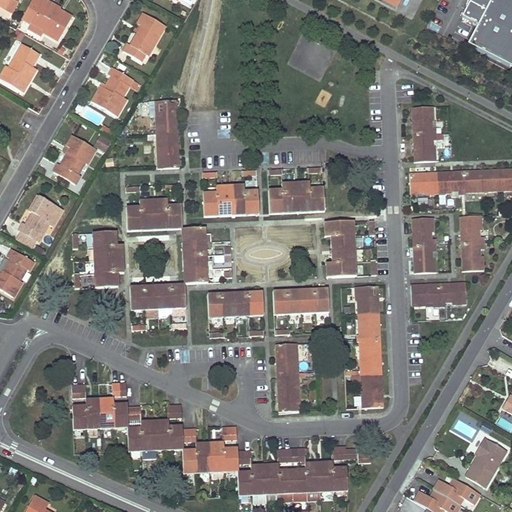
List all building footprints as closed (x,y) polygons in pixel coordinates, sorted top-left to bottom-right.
[(0,0),(0,15),(9,21),(20,0),(0,0)] [(378,0),(396,10),(401,0),(417,0),(419,1),(419,0),(378,0)] [(467,0),(466,3),(459,17),(475,25),(464,45),(511,70),(511,8),(496,0),(467,0)] [(511,1),(509,0),(496,0),(511,8),(511,1)] [(60,9),(44,1),(27,30),(41,38),(43,34),(57,42),(72,18),(59,11),(60,9)] [(127,45),(122,52),(140,63),(144,56),(147,58),(165,27),(143,15),(137,25),(141,27),(137,34),(130,47),(127,45)] [(14,20),(9,28),(14,31),(19,23),(14,20)] [(6,68),(0,77),(0,81),(23,93),(36,71),(31,68),(38,56),(21,46),(9,69),(6,68)] [(100,88),(91,104),(116,118),(126,101),(123,99),(133,81),(112,69),(108,77),(111,78),(104,90),(100,88)] [(133,81),(123,99),(126,101),(132,90),(136,83),(133,81)] [(140,86),(136,83),(132,90),(136,92),(140,86)] [(156,142),(157,169),(178,168),(175,101),(154,102),(156,137),(148,137),(148,142),(156,142)] [(414,163),(435,162),(435,149),(432,148),(432,141),(436,141),(436,129),(431,129),(431,122),(433,122),(433,108),(411,109),(414,163)] [(106,153),(110,141),(97,137),(94,149),(106,153)] [(57,165),(53,173),(75,186),(80,177),(78,176),(85,165),(87,166),(95,151),(72,138),(66,148),(70,150),(66,156),(61,167),(57,165)] [(511,170),(410,175),(410,198),(417,197),(416,194),(423,193),(423,196),(451,195),(450,192),(457,192),(457,195),(465,196),(465,194),(511,191),(511,170)] [(309,184),(294,185),(295,191),(296,217),(310,217),(309,184)] [(294,185),(281,186),(281,191),(283,218),(296,217),(295,191),(294,185)] [(216,195),(217,220),(232,220),(230,188),(216,189),(216,195)] [(243,188),(230,188),(232,220),(244,220),(244,194),(243,188)] [(322,189),(309,190),(310,217),(324,216),(322,189)] [(281,191),(268,192),(269,218),(283,218),(281,191)] [(244,194),(244,220),(259,219),(257,194),(244,194)] [(203,196),(203,221),(217,220),(216,195),(203,196)] [(53,228),(63,211),(37,197),(29,213),(31,214),(25,226),(22,225),(18,232),(20,233),(37,242),(38,243),(49,225),(53,228)] [(126,226),(126,232),(181,229),(180,205),(166,206),(139,207),(125,208),(126,226)] [(461,218),(459,218),(461,272),(483,271),(483,257),(480,257),(480,251),(483,251),(483,238),(479,238),(479,231),(481,231),(481,217),(461,218)] [(414,274),(435,274),(435,260),(432,259),(432,253),(436,252),(435,241),(431,240),(431,234),(433,234),(433,219),(411,220),(414,274)] [(331,264),(331,278),(356,277),(353,223),(329,224),(330,238),(331,264)] [(185,270),(185,285),(207,284),(206,278),(206,262),(205,251),(205,235),(204,229),(183,230),(183,243),(181,243),(182,271),(185,270)] [(37,242),(20,233),(16,240),(33,250),(37,242)] [(115,233),(91,235),(93,289),(117,288),(117,274),(116,246),(115,233)] [(81,236),(81,246),(90,247),(91,236),(81,236)] [(0,291),(13,298),(22,284),(20,283),(27,271),(29,272),(33,263),(11,250),(6,259),(9,261),(0,276),(0,291)] [(231,280),(231,271),(218,270),(218,280),(231,280)] [(464,284),(410,286),(411,308),(425,307),(425,305),(432,304),(432,308),(445,307),(444,304),(451,304),(451,306),(466,305),(464,284)] [(129,295),(130,312),(185,309),(184,285),(129,288),(129,295)] [(358,344),(360,409),(382,408),(377,288),(354,289),(354,295),(359,296),(359,302),(356,302),(357,329),(360,330),(360,336),(356,336),(356,344),(358,344)] [(327,290),(272,292),(273,316),(328,313),(327,290)] [(261,293),(207,296),(208,319),(262,317),(261,293)] [(426,309),(426,320),(438,320),(438,309),(426,309)] [(274,346),(278,413),(299,412),(296,345),(274,346)] [(336,373),(337,409),(346,408),(345,373),(336,373)] [(125,384),(111,385),(112,398),(125,397),(125,384)] [(84,386),(71,386),(71,399),(85,399),(84,386)] [(511,398),(509,403),(507,401),(502,410),(511,416),(511,398)] [(84,406),(72,407),(73,431),(127,429),(126,421),(126,408),(126,404),(112,405),(84,406)] [(180,406),(166,406),(166,420),(180,419),(180,406)] [(140,407),(126,408),(126,421),(140,421),(140,407)] [(511,424),(500,417),(495,425),(510,434),(511,431),(511,424)] [(127,429),(127,453),(182,450),(181,443),(181,430),(181,426),(167,427),(139,428),(127,429)] [(235,427),(221,428),(221,441),(235,441),(235,427)] [(194,429),(181,430),(181,443),(195,443),(194,429)] [(506,454),(483,440),(476,452),(480,454),(477,458),(465,478),(485,490),(506,454)] [(182,450),(182,475),(237,473),(237,465),(236,452),(236,448),(222,449),(194,450),(182,450)] [(344,448),(330,448),(331,461),(355,461),(355,450),(345,450),(344,448)] [(304,449),(276,450),(277,464),(304,462),(304,449)] [(250,451),(236,452),(237,465),(250,465),(250,451)] [(370,454),(357,455),(357,464),(370,464),(370,454)] [(237,473),(238,497),(346,492),(345,468),(331,469),(304,470),(278,471),(249,472),(237,473)] [(453,493),(441,511),(447,511),(458,495),(453,493)] [(477,503),(480,498),(474,495),(471,500),(477,503)] [(48,505),(33,497),(25,511),(45,511),(48,505)] [(486,499),(483,505),(482,507),(488,510),(492,503),(486,499)] [(471,500),(463,511),(471,511),(477,503),(471,500)]
